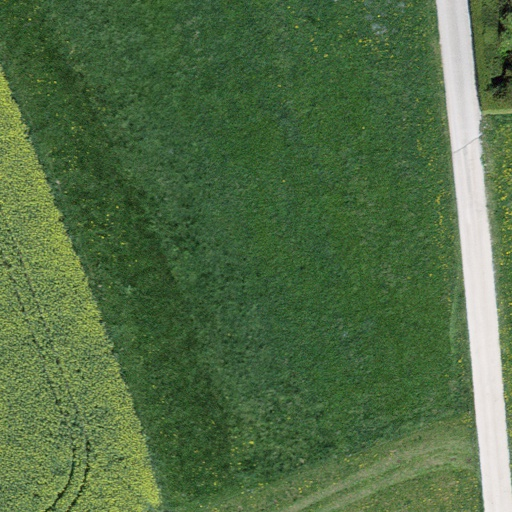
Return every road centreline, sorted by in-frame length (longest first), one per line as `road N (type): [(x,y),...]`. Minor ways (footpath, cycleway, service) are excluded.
road 1 (track): [(465,154),(497,511)]
road 2 (unclassified): [(448,0),(465,154)]
